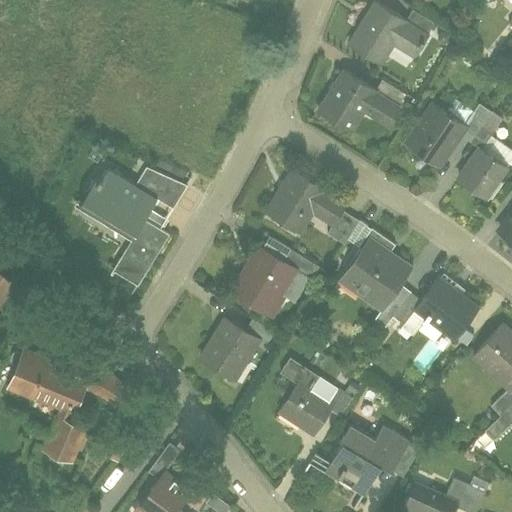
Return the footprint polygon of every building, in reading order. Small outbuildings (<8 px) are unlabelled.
[(379,0),(371,0),(346,43),(381,65),(394,44),(415,57),(430,31),(379,0)] [(342,66),(315,108),(353,132),(365,112),(387,126),(402,102),(342,66)] [(403,139),(440,163),(468,120),(431,96),(403,139)] [(456,176),(486,196),(510,160),(480,140),(456,176)] [(111,266),(138,282),(170,230),(160,224),(186,180),(149,158),(137,177),(105,158),(79,200),(132,233),(111,266)] [(331,223),(346,199),(292,162),(263,206),(301,231),(314,212),(331,223)] [(511,207),(496,228),(511,239),(511,188),(509,192),(511,194),(511,207)] [(384,306),(414,262),(367,230),(337,274),(384,306)] [(258,238),(229,286),(273,313),(302,266),(258,238)] [(0,302),(17,280),(0,268),(0,302)] [(453,336),(482,303),(442,269),(414,303),(453,336)] [(264,333),(222,309),(196,353),(238,377),(264,333)] [(509,387),(511,383),(511,323),(505,317),(472,353),(509,387)] [(139,381),(26,344),(21,342),(5,390),(56,407),(42,450),(79,462),(94,419),(123,429),(139,381)] [(279,410),(315,432),(335,399),(312,385),(320,371),(291,354),(281,371),(296,380),(279,410)] [(324,465),(364,486),(379,458),(402,470),(417,442),(381,422),(375,433),(349,419),(324,465)] [(164,465),(133,510),(135,511),(191,511),(180,504),(193,485),(164,465)] [(394,511),(451,511),(456,502),(459,497),(414,475),(394,511)] [(209,493),(203,503),(217,511),(224,511),(228,505),(209,493)]
